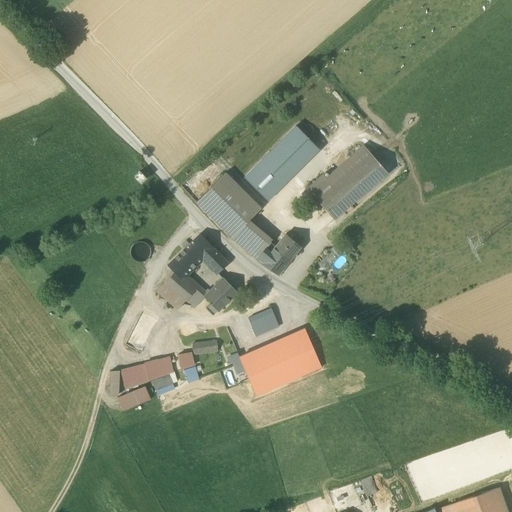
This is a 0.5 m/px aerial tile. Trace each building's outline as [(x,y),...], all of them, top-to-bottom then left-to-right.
[(295,126),(261,160),(279,178),(262,195),(267,201),(318,150),(295,126)] [(307,189),(334,219),(387,173),(363,146),(326,179),(323,176),(307,189)] [(261,160),(244,177),(262,195),(279,178),(261,160)] [(135,176),(140,182),(146,178),(140,171),(135,176)] [(196,202),(231,238),(244,224),(261,208),(225,173),(196,202)] [(268,244),(244,224),(231,238),(255,259),(268,244)] [(183,278),(202,260),(213,249),(199,235),(167,265),(174,271),(183,278)] [(289,261),(300,248),(299,247),(290,239),(285,235),(275,246),(274,248),(273,249),(274,249),(289,261)] [(290,239),(299,247),(303,242),(294,235),(290,239)] [(132,260),(139,265),(147,263),(152,255),(150,247),(143,242),(134,245),(130,252),(132,260)] [(265,249),(269,244),(270,242),(269,242),(268,244),(255,259),(261,263),(278,275),(289,261),(274,249),(271,254),(265,249)] [(274,248),(269,244),(265,249),(271,254),(274,249),(273,249),(274,248)] [(329,251),(337,258),(341,254),(333,246),(329,251)] [(226,263),(213,249),(202,260),(217,273),(226,263)] [(315,270),(321,276),(337,258),(331,252),(315,270)] [(195,289),(183,278),(174,271),(164,282),(185,301),(193,292),(195,289)] [(210,309),(215,314),(237,293),(223,279),(204,297),(213,306),(210,309)] [(176,310),(185,301),(164,282),(155,292),(176,310)] [(202,300),(193,292),(185,301),(194,309),(202,300)] [(271,309),(248,319),(255,337),(278,327),(271,309)] [(282,326),(233,347),(237,354),(285,333),(282,326)] [(304,329),(239,357),(255,394),(320,366),(304,329)] [(192,344),(193,354),(217,352),(216,341),(192,344)] [(177,355),(181,369),(194,365),(191,352),(177,355)] [(120,370),(124,389),(173,372),(169,357),(120,370)] [(110,371),(109,396),(118,395),(119,370),(110,371)] [(117,398),(123,411),(150,400),(144,386),(117,398)] [(365,495),(376,491),(369,476),(359,480),(365,495)] [(338,491),(342,503),(354,498),(350,486),(338,491)] [(505,511),(497,488),(436,509),(437,511),(505,511)]
